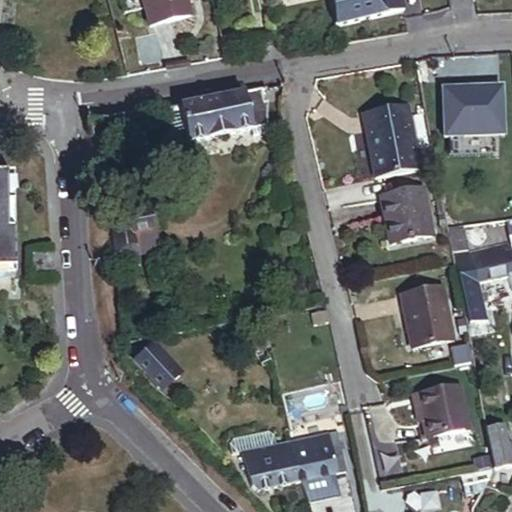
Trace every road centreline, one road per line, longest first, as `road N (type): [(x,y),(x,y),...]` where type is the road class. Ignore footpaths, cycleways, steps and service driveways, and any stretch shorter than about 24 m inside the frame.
road 1 (residential): [(295,70),(292,117),(359,390)]
road 2 (residential): [(93,396),(73,111)]
road 3 (residential): [(73,111),(295,70)]
road 4 (residential): [(295,70),(511,39)]
road 5 (residential): [(223,511),(93,396)]
